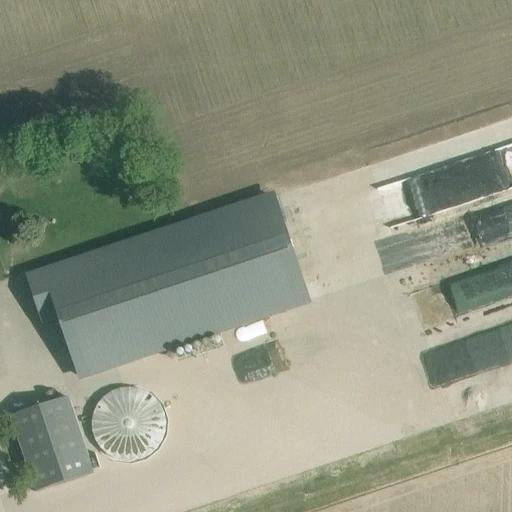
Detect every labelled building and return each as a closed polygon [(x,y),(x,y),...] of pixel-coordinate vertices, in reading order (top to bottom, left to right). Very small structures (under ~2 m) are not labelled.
[(275,192),(26,275),(42,325),(58,319),(79,383),(312,305),(282,213),(275,194),(275,192)] [(511,200),(465,214),(473,243),(511,232),(511,200)] [(434,276),(365,296),(373,324),(443,304),(434,276)] [(352,355),(237,389),(259,464),(375,432),(352,355)] [(164,437),(165,427),(164,417),(159,407),(153,399),(144,394),(134,391),(124,391),(114,394),(105,399),(98,407),(94,417),(93,427),(94,437),(98,446),(105,454),(114,460),(124,463),(134,463),(144,460),(153,454),(159,446),(164,437)] [(11,417),(37,493),(94,474),(68,398),(11,417)]
